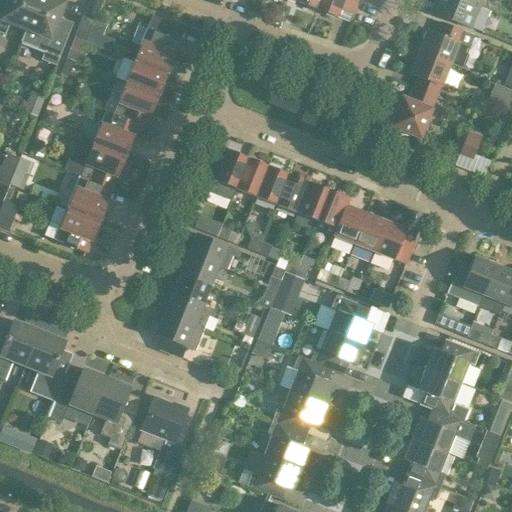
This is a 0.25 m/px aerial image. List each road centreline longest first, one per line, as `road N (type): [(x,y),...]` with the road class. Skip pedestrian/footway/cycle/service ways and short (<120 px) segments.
road 1 (residential): [(460,215),(339,511)]
road 2 (residential): [(460,215),(210,109)]
road 3 (residential): [(101,292),(127,269),(189,121),(210,109)]
road 4 (residential): [(243,32),(372,74),(401,0)]
road 5 (residential): [(219,387),(115,346),(101,292)]
